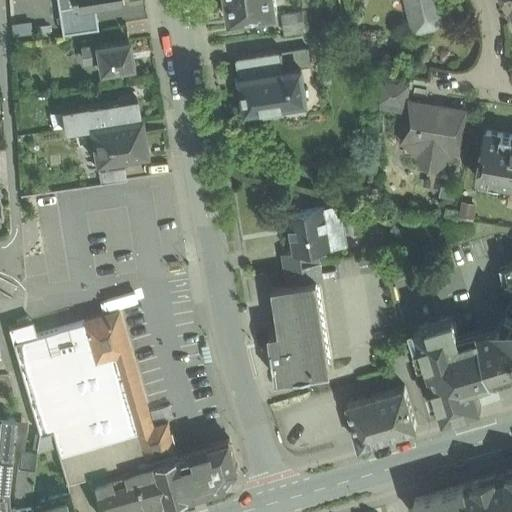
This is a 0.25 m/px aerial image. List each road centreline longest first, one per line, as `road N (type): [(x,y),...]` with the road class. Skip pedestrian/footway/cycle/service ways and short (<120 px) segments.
road 1 (residential): [(168,0),(229,344),(274,503)]
road 2 (primary): [(274,503),(511,433)]
